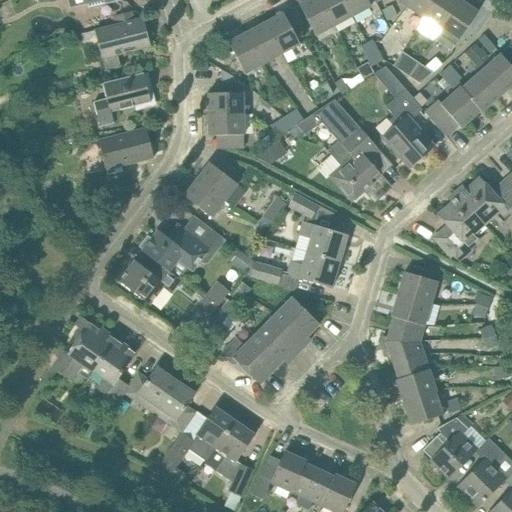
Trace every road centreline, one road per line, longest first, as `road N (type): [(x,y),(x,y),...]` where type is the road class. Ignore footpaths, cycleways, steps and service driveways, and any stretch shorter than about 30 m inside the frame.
road 1 (residential): [(265,412),(85,284),(182,139),(178,42)]
road 2 (residential): [(357,338),(389,229),(511,109)]
road 3 (residential): [(405,482),(265,412)]
road 4 (residential): [(405,482),(357,338)]
